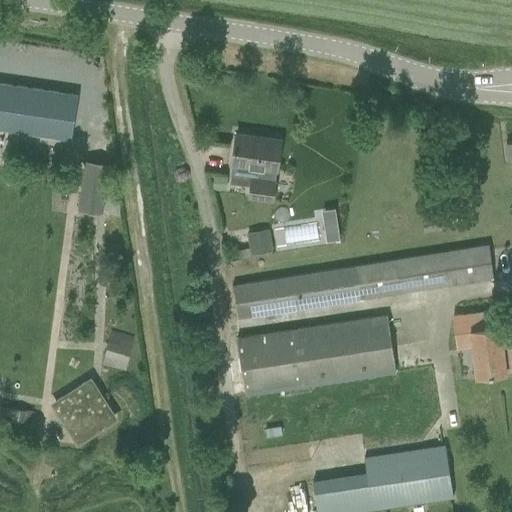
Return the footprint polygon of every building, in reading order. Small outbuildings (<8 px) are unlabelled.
[(0,127),(71,139),(77,95),(0,83),(0,127)] [(277,170),(282,138),(236,132),(232,164),(260,168),(259,180),(251,179),(249,197),(273,200),(275,182),(276,170),(277,170)] [(85,160),(77,209),(102,213),(108,164),(85,160)] [(226,176),(214,175),(213,188),(225,189),(226,176)] [(327,237),(332,240),(340,239),(338,228),(330,229),(327,234),(327,237)] [(248,234),(251,255),(273,251),(270,230),(248,234)] [(489,245),(232,285),(238,318),(493,277),(489,245)] [(250,248),(236,250),(237,258),(251,256),(250,248)] [(117,291),(113,299),(126,304),(129,296),(117,291)] [(477,375),(506,372),(511,370),(511,364),(510,350),(503,351),(500,326),(499,326),(497,310),(452,316),(454,332),(471,330),(477,375)] [(236,338),(245,394),(395,371),(387,315),(236,338)] [(111,330),(102,365),(125,371),(134,336),(111,330)] [(87,424),(95,419),(104,422),(111,418),(110,409),(102,405),(102,395),(93,391),(93,382),(85,378),(77,383),(77,392),(70,397),(61,393),(54,398),(54,407),(62,411),(63,420),(71,425),(72,434),(80,438),(88,433),(87,424)] [(0,430),(28,435),(32,411),(3,406),(1,415),(11,417),(11,421),(0,420),(0,422),(0,430)] [(362,458),(364,474),(313,482),(317,511),(353,511),(453,497),(445,445),(417,450),(396,453),(362,458)]
